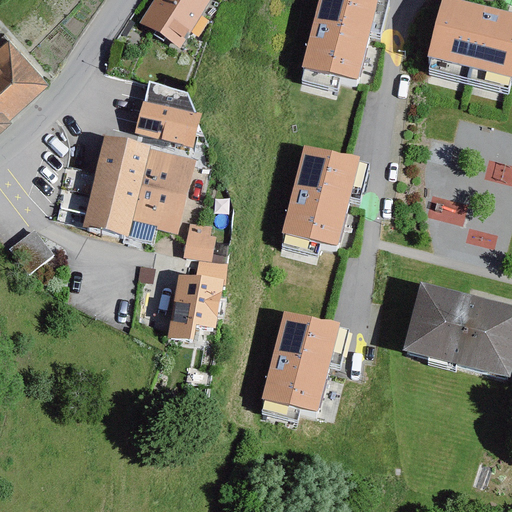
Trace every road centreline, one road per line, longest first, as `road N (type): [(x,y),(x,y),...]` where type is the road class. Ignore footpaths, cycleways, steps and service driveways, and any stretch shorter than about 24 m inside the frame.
road 1 (residential): [(412,0),(400,31),(356,381)]
road 2 (residential): [(0,154),(125,0)]
